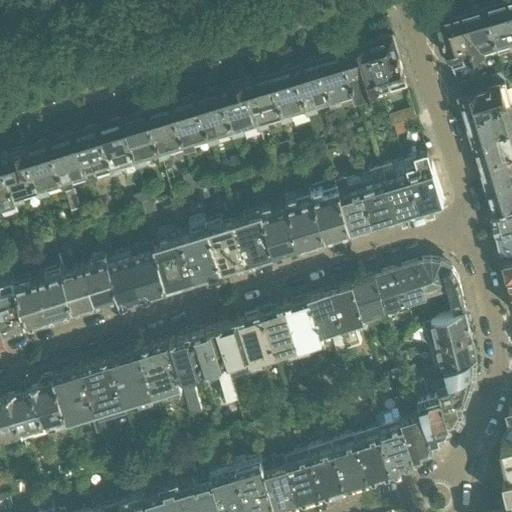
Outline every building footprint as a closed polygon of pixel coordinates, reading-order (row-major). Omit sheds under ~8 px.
[(497,0),(484,4),(496,44),(499,52),(511,48),(511,17),(506,0),(497,0)] [(484,4),(462,11),(475,55),(484,52),(483,48),(496,44),(484,4)] [(475,55),(462,11),(438,18),(453,67),(468,62),(467,58),(475,55)] [(392,32),(366,40),(381,87),(389,85),(391,89),(407,83),(392,32)] [(366,40),(342,48),(355,90),(356,94),(381,87),(366,40)] [(317,55),(330,98),(332,102),(342,99),(341,94),(355,90),(342,48),(317,55)] [(292,63),(306,105),(307,109),(318,106),(317,102),(330,98),(317,55),(292,63)] [(292,63),(268,70),(281,113),(283,117),(293,114),(291,110),(306,105),(292,63)] [(491,74),(494,82),(505,79),(508,78),(505,69),(491,74)] [(246,77),(244,78),(257,120),(258,124),(269,121),(267,117),(281,113),(268,70),(253,75),(252,74),(251,72),(246,73),(246,76),(246,77)] [(244,78),(220,85),(233,127),(234,131),(244,128),(243,124),(257,120),(244,78)] [(458,80),(461,92),(469,90),(466,78),(458,80)] [(460,92),(467,115),(507,103),(511,102),(505,79),(494,82),(469,90),(461,92),(460,92)] [(196,93),(209,135),(210,139),(219,136),(218,131),(233,127),(220,85),(196,93)] [(171,100),(184,142),(185,146),(195,143),(194,139),(209,135),(196,93),(171,100)] [(171,100),(147,108),(160,150),(161,154),(171,151),(170,146),(184,142),(171,100)] [(467,115),(474,138),(511,126),(511,116),(507,103),(467,115)] [(403,120),(416,116),(417,116),(414,105),(413,105),(390,112),(393,123),(394,123),(403,120)] [(147,108),(123,115),(135,157),(137,161),(147,158),(145,154),(160,150),(147,108)] [(123,115),(98,123),(111,165),(113,169),(122,166),(121,162),(135,157),(123,115)] [(365,123),(368,132),(374,130),(371,121),(365,123)] [(75,130),(87,172),(89,176),(98,173),(97,169),(111,165),(98,123),(75,130)] [(511,126),(474,138),(481,161),(511,151),(511,126)] [(50,137),(62,180),(64,184),(74,181),(72,177),(87,172),(75,130),(50,137)] [(50,137),(25,145),(38,187),(39,191),(49,188),(47,184),(62,180),(50,137)] [(291,142),(294,154),(303,151),(300,140),(291,142)] [(3,152),(1,152),(15,198),(24,196),(23,192),(38,187),(25,145),(9,150),(9,149),(7,147),(3,148),(2,151),(3,152)] [(268,153),(271,162),(277,160),(280,159),(277,149),(267,152),(268,153)] [(427,149),(403,155),(420,208),(443,201),(443,200),(427,149)] [(511,151),(481,161),(488,185),(511,177),(511,151)] [(1,152),(0,152),(0,206),(1,210),(17,206),(15,198),(1,152)] [(403,155),(381,161),(398,215),(420,208),(403,155)] [(250,157),(243,159),(245,165),(252,163),(250,157)] [(371,169),(359,172),(375,222),(398,215),(381,161),(369,165),(371,169)] [(219,167),(222,177),(229,175),(226,165),(219,167)] [(184,175),(187,188),(197,185),(194,177),(193,172),(184,175)] [(336,181),(338,187),(351,229),(375,222),(359,172),(347,176),(346,172),(334,176),(336,181)] [(197,185),(197,186),(206,183),(204,174),(194,177),(197,185)] [(511,177),(488,185),(495,208),(511,202),(511,177)] [(336,181),(312,188),(327,237),(351,229),(338,187),(336,181)] [(206,183),(197,186),(200,197),(209,195),(206,183)] [(75,187),(66,189),(72,208),(80,205),(75,187)] [(285,196),(287,202),(301,245),(327,237),(312,188),(285,196)] [(143,202),(146,213),(156,210),(153,199),(143,202)] [(260,204),(261,207),(275,253),(301,245),(287,202),(272,206),(271,200),(260,204)] [(491,210),(493,215),(496,228),(511,224),(511,202),(495,208),(491,210)] [(232,206),(235,215),(249,260),(259,257),(258,256),(274,252),(275,253),(261,207),(241,213),(238,204),(232,206)] [(192,229),(180,232),(194,277),(205,274),(205,273),(222,268),(208,224),(205,213),(189,218),(192,229)] [(235,215),(208,224),(222,268),(236,263),(236,264),(249,260),(235,215)] [(50,222),(52,229),(63,226),(61,219),(50,222)] [(23,224),(27,235),(34,233),(31,222),(23,224)] [(502,249),(511,246),(511,224),(496,228),(501,249),(502,249)] [(170,235),(153,240),(168,285),(194,277),(180,232),(178,225),(167,228),(170,235)] [(152,236),(127,244),(129,250),(130,249),(143,293),(144,293),(152,290),(168,285),(153,240),(152,236)] [(127,244),(107,251),(109,256),(107,256),(118,292),(121,300),(129,297),(143,293),(130,249),(129,250),(127,244)] [(508,271),(511,285),(511,246),(502,249),(504,257),(504,258),(504,259),(505,259),(507,270),(507,272),(508,271)] [(93,258),(84,260),(96,300),(103,298),(103,297),(118,292),(107,256),(109,256),(107,251),(106,248),(91,253),(93,258)] [(427,291),(447,285),(440,258),(441,259),(441,255),(432,253),(431,257),(423,257),(417,259),(427,291)] [(451,299),(454,309),(465,305),(458,276),(452,264),(441,259),(440,258),(447,285),(451,299)] [(39,259),(33,261),(36,269),(42,267),(39,259)] [(417,259),(396,265),(406,298),(427,291),(417,259)] [(84,260),(62,267),(74,306),(89,301),(89,302),(96,300),(84,260)] [(38,269),(40,274),(52,313),(58,311),(74,306),(62,267),(60,262),(38,269)] [(396,265),(377,271),(389,311),(409,305),(406,298),(396,265)] [(13,276),(26,321),(43,315),(43,316),(52,313),(40,274),(31,277),(29,271),(13,276)] [(360,276),(353,278),(366,322),(367,321),(366,320),(390,314),(389,311),(377,271),(361,276),(360,276)] [(0,336),(5,335),(4,330),(12,327),(13,328),(17,332),(25,329),(27,324),(26,323),(27,323),(26,321),(13,276),(0,279),(0,336)] [(339,282),(331,285),(349,342),(361,339),(358,328),(367,326),(366,322),(353,278),(352,278),(352,279),(339,283),(339,282)] [(349,342),(331,285),(321,288),(321,289),(309,292),(322,333),(323,335),(325,341),(335,338),(337,346),(349,342)] [(285,299),(300,347),(302,354),(326,346),(325,341),(323,335),(322,333),(309,292),(292,298),(292,297),(285,299)] [(276,303),(261,307),(274,349),(288,345),(290,351),(300,347),(285,299),(276,302),(276,303)] [(423,318),(429,341),(471,329),(465,305),(454,309),(423,318)] [(237,314),(251,360),(252,362),(263,359),(263,358),(276,354),(274,349),(261,307),(245,312),(237,314)] [(223,319),(214,321),(237,397),(248,393),(241,368),(238,364),(251,360),(237,314),(237,315),(223,319)] [(204,325),(191,329),(205,374),(220,369),(219,375),(234,425),(245,422),(237,397),(214,321),(204,325)] [(178,333),(168,336),(182,380),(191,410),(202,407),(195,382),(191,379),(205,374),(191,329),(178,333)] [(471,329),(429,341),(435,365),(445,362),(445,363),(476,353),(477,352),(471,329)] [(168,336),(140,344),(153,389),(166,385),(168,391),(182,386),(181,380),(182,380),(168,336)] [(140,344),(112,353),(126,397),(137,393),(139,400),(154,395),(152,389),(153,389),(140,344)] [(112,353),(84,361),(98,406),(101,417),(115,412),(112,401),(126,397),(112,353)] [(436,381),(438,388),(450,421),(456,419),(456,418),(463,407),(463,406),(462,401),(465,400),(470,391),(475,373),(476,373),(476,353),(445,363),(449,377),(436,381)] [(84,361),(55,370),(68,415),(98,406),(84,361)] [(40,379),(31,381),(45,426),(54,423),(55,427),(70,423),(69,419),(68,415),(55,370),(42,374),(40,379)] [(417,394),(421,405),(433,441),(441,439),(439,434),(448,431),(451,426),(450,421),(438,388),(428,391),(423,376),(413,379),(418,394),(417,394)] [(17,386),(9,388),(23,433),(45,426),(31,381),(29,382),(26,379),(18,381),(17,386)] [(0,439),(23,433),(9,388),(0,391),(0,439)] [(398,405),(400,411),(415,457),(423,455),(421,450),(432,447),(433,442),(433,441),(421,405),(410,409),(405,391),(395,394),(398,405)] [(375,412),(378,422),(393,470),(402,467),(401,464),(416,460),(415,457),(400,411),(398,405),(375,412)] [(254,410),(257,418),(269,415),(265,407),(254,410)] [(129,412),(133,424),(141,421),(137,409),(129,412)] [(93,420),(97,432),(104,430),(101,418),(93,420)] [(378,422),(355,429),(370,477),(393,470),(378,422)] [(163,426),(168,441),(176,438),(172,424),(163,426)] [(355,429),(331,436),(346,484),(370,477),(355,429)] [(511,483),(511,433),(501,437),(501,439),(502,438),(508,466),(503,467),(508,485),(511,483)] [(331,436),(308,443),(322,491),(346,484),(331,436)] [(127,446),(131,455),(141,452),(138,442),(127,446)] [(308,443),(284,450),(299,498),(322,491),(308,443)] [(135,455),(145,488),(152,511),(189,511),(179,480),(178,475),(161,480),(154,458),(169,454),(166,446),(152,451),(152,450),(135,455)] [(284,450),(262,456),(277,505),(299,498),(284,450)] [(234,455),(235,458),(237,467),(251,511),(254,511),(277,505),(262,456),(261,451),(246,455),(245,452),(234,455)] [(210,465),(212,474),(224,511),(251,511),(237,467),(235,458),(210,465)] [(194,475),(179,480),(189,511),(224,511),(212,474),(196,479),(194,475)] [(12,480),(16,491),(31,487),(27,475),(12,480)] [(119,496),(124,511),(152,511),(145,488),(119,496)] [(93,503),(94,505),(95,511),(124,511),(119,496),(105,501),(105,500),(93,503)]
